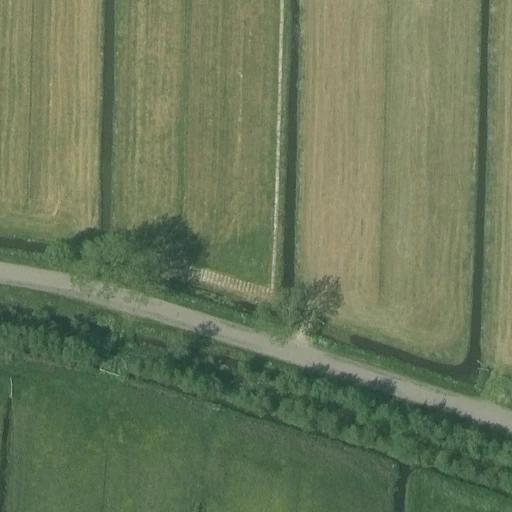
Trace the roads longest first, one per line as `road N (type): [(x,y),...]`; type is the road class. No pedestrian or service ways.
road 1 (track): [(109,391),(136,259),(270,291),(278,0)]
road 2 (unclassified): [(0,276),(511,426)]
